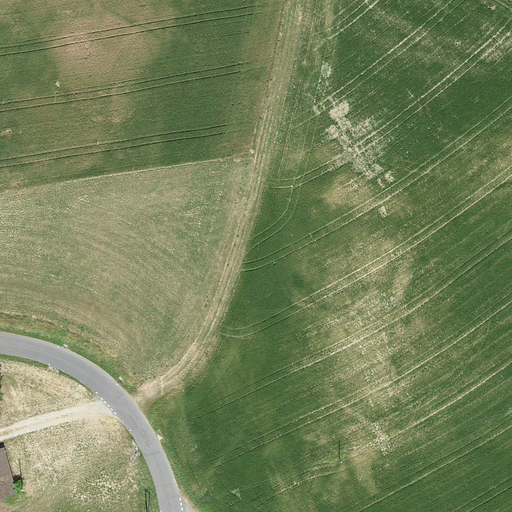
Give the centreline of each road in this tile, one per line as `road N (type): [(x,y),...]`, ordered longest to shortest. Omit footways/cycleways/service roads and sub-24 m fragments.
road 1 (tertiary): [(171,511),(158,466),(120,402),(70,362),(0,345)]
road 2 (track): [(0,435),(120,402)]
